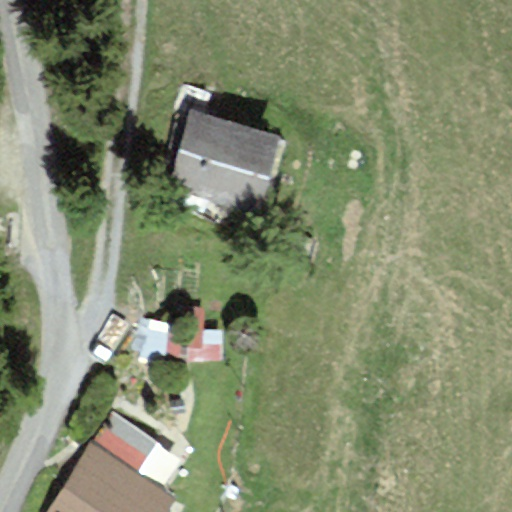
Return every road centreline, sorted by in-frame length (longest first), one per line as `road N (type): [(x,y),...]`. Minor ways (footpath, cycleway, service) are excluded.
road 1 (unclassified): [(14,511),(69,379),(73,310),(16,0)]
road 2 (track): [(140,0),(117,324),(95,348),(71,347)]
